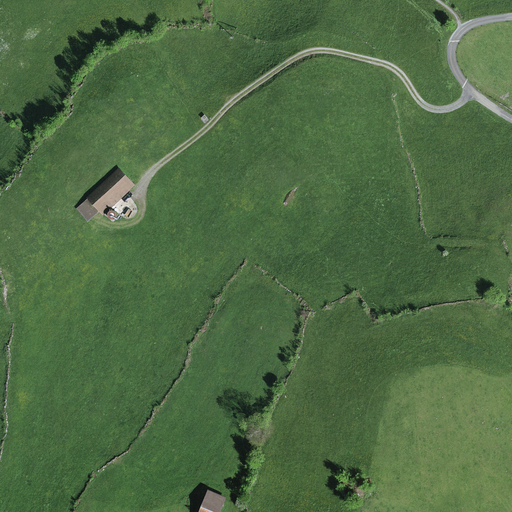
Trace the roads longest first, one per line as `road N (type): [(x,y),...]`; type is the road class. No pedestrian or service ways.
road 1 (track): [(470,89),(458,106),(437,112),(395,68),(319,49),(300,54),(145,178),(135,224),(100,221)]
road 2 (track): [(464,27),(452,41),(455,70),(511,119)]
